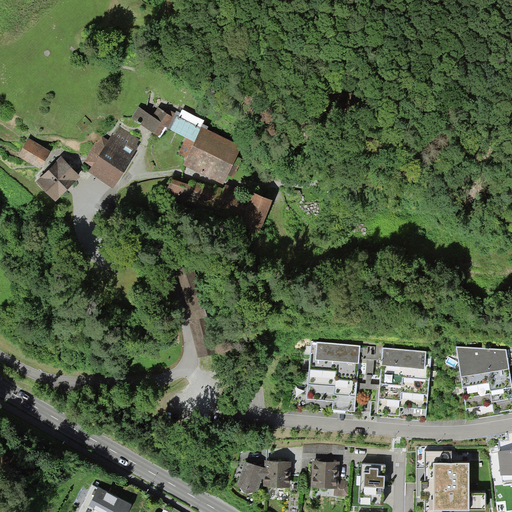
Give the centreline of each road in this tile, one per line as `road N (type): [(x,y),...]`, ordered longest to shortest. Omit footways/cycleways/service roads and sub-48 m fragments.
road 1 (residential): [(0,355),(54,379),(144,382),(186,369),(191,348),(175,284),(96,255),(82,236),(83,205),(95,187)]
road 2 (residential): [(511,423),(436,432),(224,414)]
road 3 (secondary): [(0,384),(220,511)]
